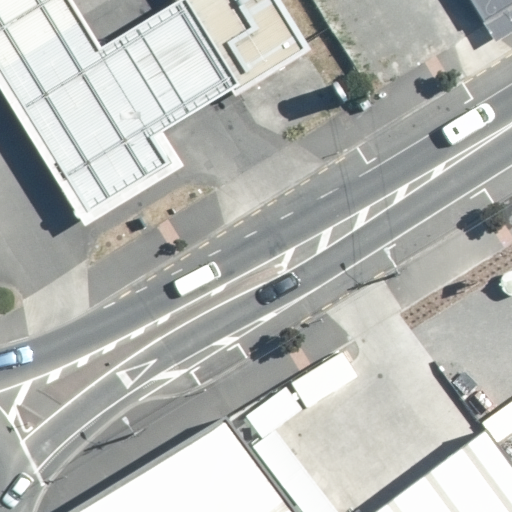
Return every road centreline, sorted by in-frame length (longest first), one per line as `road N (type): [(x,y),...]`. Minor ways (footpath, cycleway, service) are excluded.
road 1 (secondary): [(349,224),(283,287),(87,400),(3,475)]
road 2 (secondary): [(0,376),(260,248),(349,224)]
road 3 (secondary): [(511,124),(349,224)]
